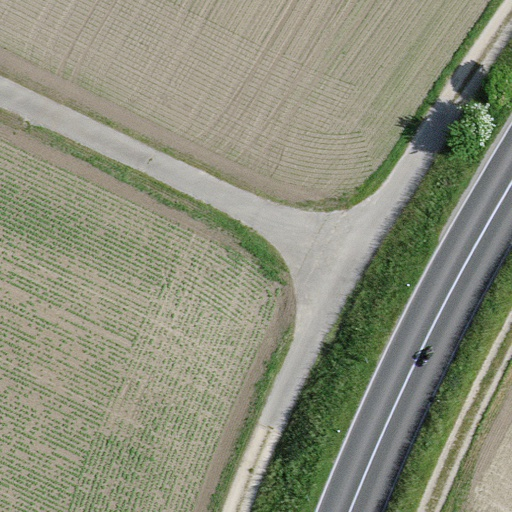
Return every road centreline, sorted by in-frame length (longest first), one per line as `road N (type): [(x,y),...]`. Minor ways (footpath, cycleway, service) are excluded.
road 1 (track): [(511,1),(317,300),(234,511)]
road 2 (track): [(343,257),(0,93)]
road 3 (primary): [(351,511),(395,398),(511,196)]
road 4 (track): [(432,511),(511,334)]
